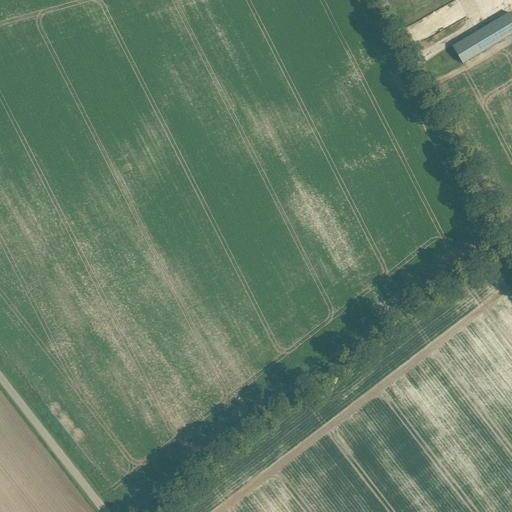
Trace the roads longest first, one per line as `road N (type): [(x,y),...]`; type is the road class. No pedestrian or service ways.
road 1 (track): [(506,240),(148,511)]
road 2 (unclassified): [(511,247),(383,0)]
road 3 (unclassified): [(105,511),(0,377)]
